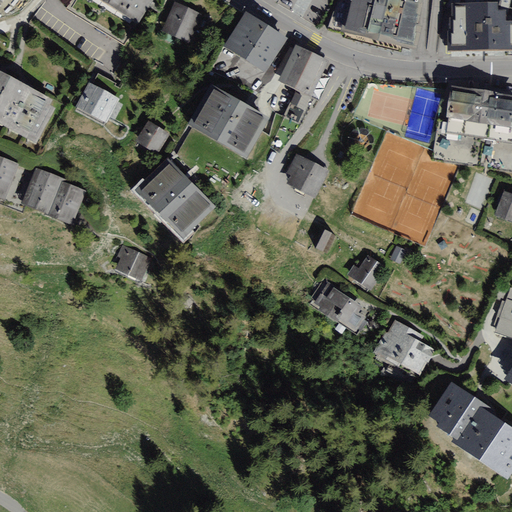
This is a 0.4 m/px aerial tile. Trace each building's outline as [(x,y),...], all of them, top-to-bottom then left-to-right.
[(19,0),(0,0),(0,12),(9,15),(19,0)] [(148,0),(85,0),(132,27),(148,0)] [(334,1),(323,32),(410,52),(417,27),(413,26),(419,1),(415,0),(341,0),(340,3),(334,1)] [(511,6),(511,0),(452,0),(452,4),(489,3),(489,12),(499,12),(499,21),(510,21),(511,6)] [(489,3),(452,4),(444,4),(444,19),(442,19),(442,32),(440,32),(440,53),(511,51),(511,21),(510,21),(499,21),(499,12),(489,12),(489,3)] [(168,4),(157,34),(185,45),(197,15),(168,4)] [(236,14),(216,50),(261,76),(282,40),(236,14)] [(324,62),(289,47),(272,83),(317,103),(328,79),(319,74),(324,62)] [(52,108),(0,80),(0,129),(31,147),(52,108)] [(116,102),(84,85),(71,110),(103,126),(116,102)] [(264,122),(202,86),(178,127),(240,163),(264,122)] [(510,98),(442,88),(434,134),(511,144),(511,91),(510,98)] [(368,109),(358,105),(353,117),(364,121),(368,109)] [(381,130),(350,119),(343,131),(342,146),(345,168),(358,171),(372,152),(381,130)] [(166,138),(143,122),(129,143),(152,159),(166,138)] [(511,172),(511,144),(434,134),(432,150),(430,161),(459,166),(511,172)] [(326,173),(292,154),(280,176),(284,178),(279,186),(309,203),(326,173)] [(205,209),(159,160),(122,194),(168,244),(205,209)] [(0,186),(11,166),(0,161),(0,186)] [(60,182),(31,170),(12,205),(60,225),(77,192),(58,185),(60,182)] [(511,194),(500,190),(489,217),(510,225),(511,218),(511,194)] [(322,256),(329,236),(322,233),(314,253),(322,256)] [(149,261),(120,246),(112,259),(115,261),(107,272),(134,285),(149,261)] [(404,252),(394,247),(387,260),(397,266),(404,252)] [(382,269),(363,256),(352,269),(347,266),(338,276),(361,292),(382,269)] [(511,283),(509,282),(493,328),(511,334),(511,283)] [(354,308),(322,283),(303,304),(308,308),(305,311),(350,337),(361,321),(350,314),(354,308)] [(421,339),(389,321),(380,333),(378,333),(362,353),(382,366),(377,372),(389,380),(396,371),(410,380),(427,351),(416,346),(421,339)] [(511,353),(489,381),(511,398),(511,452),(496,471),(511,481),(511,353)] [(484,413),(439,383),(407,421),(434,440),(431,443),(488,482),(496,471),(511,452),(511,440),(479,419),(484,413)]
